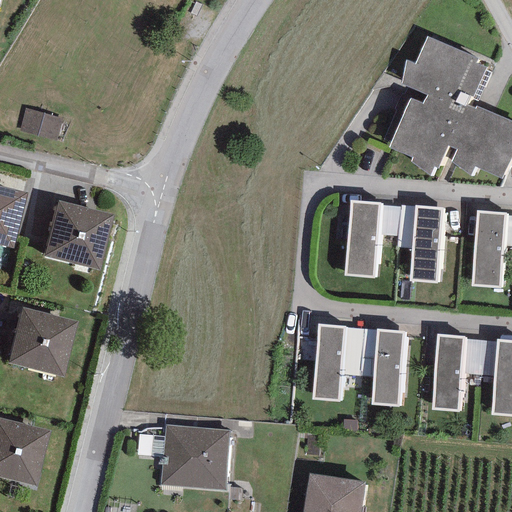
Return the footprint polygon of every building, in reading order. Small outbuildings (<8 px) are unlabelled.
[(389,148),(413,158),(411,162),(430,176),(433,167),(438,169),(447,146),(457,150),(451,162),(470,176),(474,166),(501,179),(511,154),(511,121),(477,107),(475,109),(466,105),(470,96),(472,97),(485,67),(475,63),(478,59),(427,37),(415,64),(406,61),(401,84),(427,95),(422,103),(410,98),(389,148)] [(62,119),(24,109),(18,132),(56,142),(62,119)] [(0,245),(13,249),(27,193),(0,186),(0,245)] [(380,206),(380,203),(349,200),(344,276),(374,279),(378,235),(380,206)] [(99,270),(113,215),(59,201),(45,256),(99,270)] [(414,207),(401,205),(400,207),(398,236),(397,247),(411,248),(414,207)] [(400,207),(380,206),(378,235),(398,236),(400,207)] [(437,284),(443,208),(414,206),(414,207),(411,248),(408,282),(437,284)] [(506,216),(506,213),(476,211),(471,286),(500,289),(503,246),(506,216)] [(511,216),(506,216),(503,246),(511,246),(511,216)] [(78,322),(22,308),(8,363),(63,377),(78,322)] [(341,376),(345,328),(345,326),(317,324),(312,399),(339,402),(341,376)] [(345,328),(341,376),(373,377),(376,331),(345,328)] [(399,406),(404,332),(376,329),(376,331),(373,377),(371,405),(399,406)] [(464,340),(464,336),(436,334),(431,410),(458,412),(461,373),(464,340)] [(511,416),(511,340),(496,339),(496,343),(494,376),(491,415),(511,416)] [(496,343),(464,340),(461,373),(494,376),(496,343)] [(50,430),(0,418),(0,477),(36,487),(50,430)] [(229,431),(165,425),(161,485),(225,490),(229,431)] [(361,511),(366,481),(309,473),(303,511),(361,511)]
